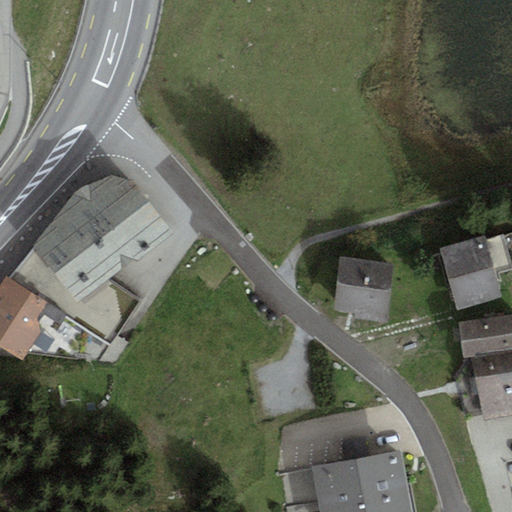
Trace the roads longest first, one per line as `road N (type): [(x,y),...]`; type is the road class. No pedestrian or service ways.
road 1 (residential): [(88,103),(164,164),(259,273),(414,409),(456,511)]
road 2 (primary): [(0,220),(88,103)]
